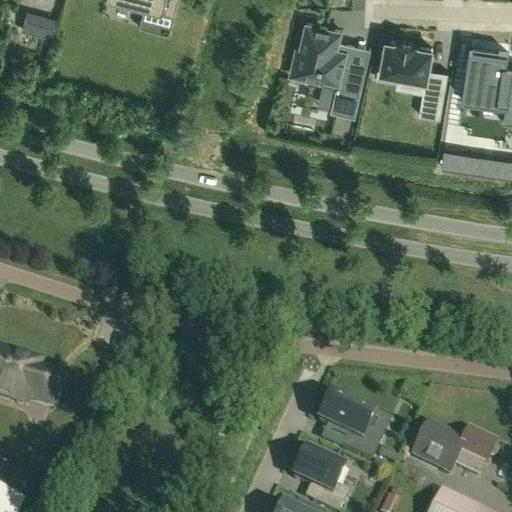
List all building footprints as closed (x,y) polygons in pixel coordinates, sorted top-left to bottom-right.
[(115,0),(143,7),(168,14),(171,15),(173,16),(176,0),(115,0)] [(55,19),(41,15),(35,35),(50,39),(55,19)] [(365,72),(343,66),(346,51),(336,49),(341,31),(307,23),(301,50),(297,49),(291,73),(323,81),(324,79),(338,82),(331,112),(355,117),(365,72)] [(379,58),(376,78),(398,82),(400,74),(425,79),(419,115),(440,119),(448,72),(428,69),(432,48),(417,45),(397,41),(397,42),(387,40),(383,59),(379,58)] [(470,47),(462,102),(506,109),(504,122),(511,123),(511,63),(507,63),(508,53),(470,47)] [(511,158),(444,149),(442,165),(511,175),(511,158)] [(0,395),(27,404),(29,398),(52,405),(61,375),(39,368),(40,362),(20,356),(19,359),(0,352),(0,395)] [(374,414),(330,395),(318,422),(348,436),(342,449),(370,462),(381,439),(366,432),(374,414)] [(479,476),(484,465),(485,466),(490,456),(496,455),(498,450),(495,445),(497,442),(468,429),(462,441),(427,424),(412,455),(450,473),(454,464),(479,476)] [(381,448),(377,455),(394,463),(398,456),(381,448)] [(321,459),(304,451),(292,478),(319,490),(314,503),(334,511),(338,511),(348,492),(336,487),(344,470),(334,465),(336,459),(323,453),(321,459)] [(376,460),(373,467),(389,474),(392,468),(376,460)] [(430,511),(484,511),(441,491),(430,511)] [(0,511),(18,511),(23,504),(0,493),(0,511)]
